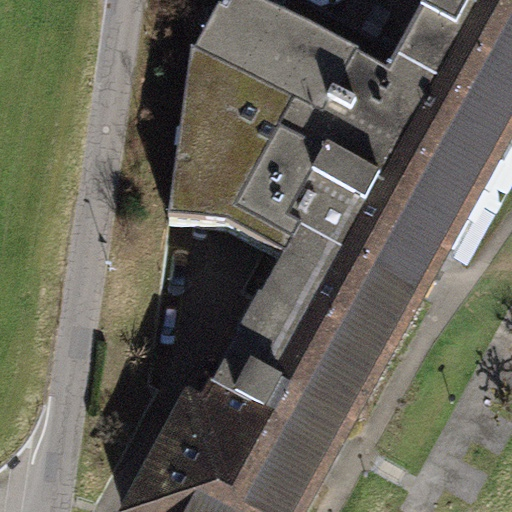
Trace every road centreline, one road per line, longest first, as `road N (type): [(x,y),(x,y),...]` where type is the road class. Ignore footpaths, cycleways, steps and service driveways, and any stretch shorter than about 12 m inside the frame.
road 1 (residential): [(63,511),(126,0)]
road 2 (unknown): [(112,511),(225,325)]
